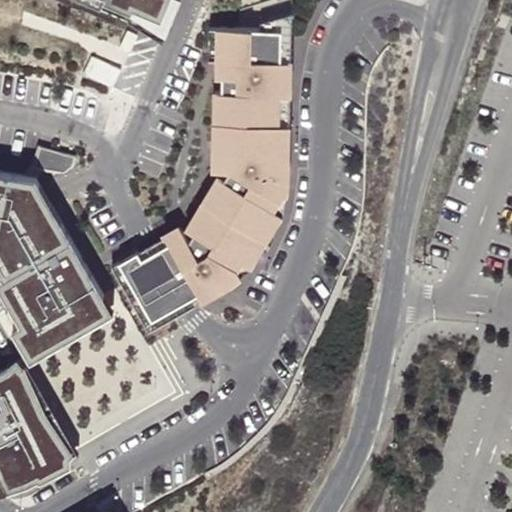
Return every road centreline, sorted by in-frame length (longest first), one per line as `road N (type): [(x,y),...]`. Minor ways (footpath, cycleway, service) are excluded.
road 1 (residential): [(358,6),(326,70),(317,204),(236,387),(208,420),(43,511)]
road 2 (residential): [(327,511),(367,428),(410,177),(450,25)]
